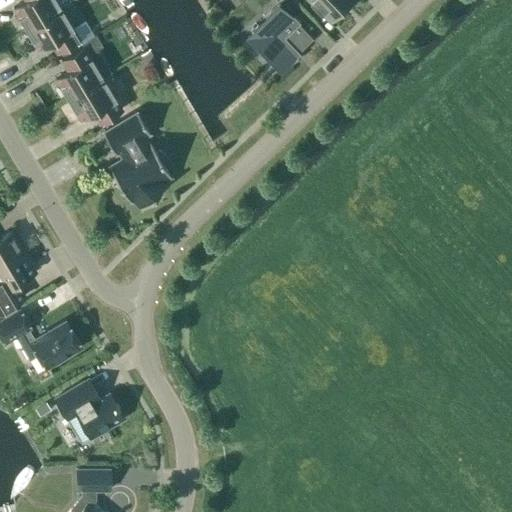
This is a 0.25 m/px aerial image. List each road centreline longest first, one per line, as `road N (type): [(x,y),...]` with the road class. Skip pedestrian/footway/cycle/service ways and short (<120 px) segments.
road 1 (tertiary): [(423,0),(181,232),(156,263),(141,303)]
road 2 (residential): [(141,303),(99,289),(0,126)]
road 3 (tertiary): [(180,511),(184,447),(147,362),(141,303)]
